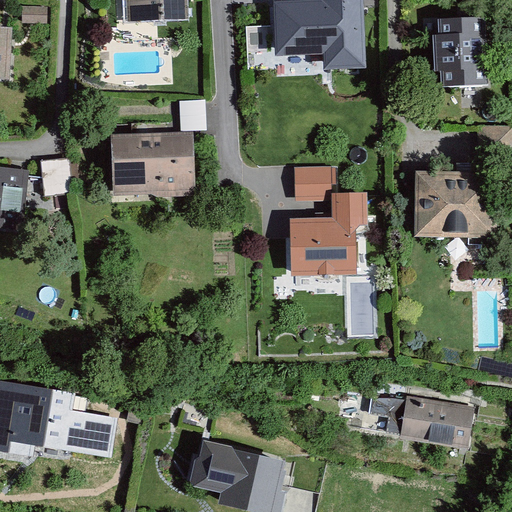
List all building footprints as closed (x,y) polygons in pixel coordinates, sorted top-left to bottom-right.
[(190,0),(130,0),(131,15),(191,13),(190,0)] [(326,0),(327,8),(281,10),(282,55),(330,53),(331,68),(363,66),(361,0),(326,0)] [(49,11),(27,13),(28,26),(49,25),(49,11)] [(447,22),(449,85),(497,84),(495,20),(447,22)] [(11,33),(0,32),(0,77),(10,78),(11,33)] [(511,132),(484,131),(483,155),(510,156),(511,132)] [(192,142),(118,142),(119,189),(192,189),(192,142)] [(69,163),(46,164),(47,198),(70,197),(69,163)] [(26,174),(0,173),(0,226),(4,227),(4,206),(25,207),(26,174)] [(331,173),(301,173),(301,201),(330,202),(331,173)] [(483,179),(424,179),(424,238),(483,237),(483,179)] [(336,224),(297,225),(298,273),(355,272),(354,225),(366,225),(366,198),(336,198),(336,224)] [(79,400),(4,382),(0,398),(0,451),(34,459),(37,446),(105,462),(114,423),(75,414),(79,400)] [(473,412),(412,403),(407,439),(468,448),(473,412)] [(285,511),(297,465),(204,443),(192,489),(227,498),(224,509),(237,511),(285,511)]
